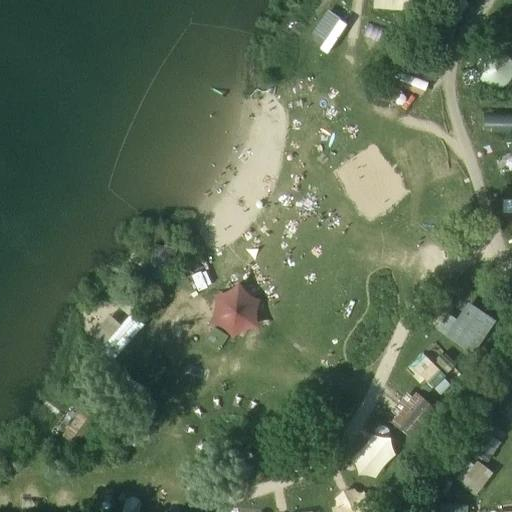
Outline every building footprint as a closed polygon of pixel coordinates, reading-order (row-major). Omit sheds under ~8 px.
[(409,0),(371,0),(372,9),(410,9),(409,0)] [(455,27),(465,0),(447,0),(439,21),(455,27)] [(403,88),(422,93),(425,82),(405,77),(403,88)] [(511,109),(490,113),(493,130),(511,127),(511,109)] [(190,277),(198,290),(210,283),(201,270),(190,277)] [(443,334),(471,354),(495,320),(466,300),(443,334)] [(130,314),(100,348),(112,359),(142,325),(130,314)] [(406,400),(389,432),(410,443),(427,411),(406,400)] [(456,481),(476,490),(485,472),(465,462),(456,481)] [(438,502),(438,511),(465,511),(466,503),(438,502)] [(496,511),(511,511),(511,503),(496,503),(496,511)]
